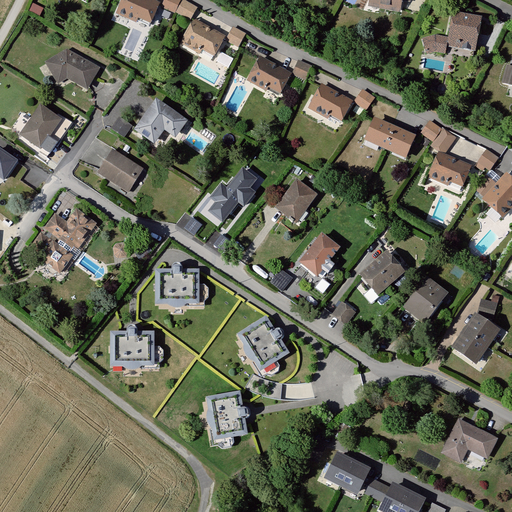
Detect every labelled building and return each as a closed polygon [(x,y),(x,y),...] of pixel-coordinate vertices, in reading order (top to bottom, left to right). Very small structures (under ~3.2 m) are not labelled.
[(162,6),(149,0),(123,0),(117,14),(151,30),(162,6)] [(164,0),(163,5),(193,19),(199,4),(189,0),(164,0)] [(369,0),(368,6),(401,13),(403,0),(369,0)] [(484,19),(454,14),(449,38),(436,36),(423,40),(427,56),(436,53),(446,55),(448,48),(478,53),(484,19)] [(228,39),(193,20),(181,43),(215,62),(228,39)] [(68,50),(45,60),(56,83),(68,77),(87,88),(99,68),(68,50)] [(293,77),(261,58),(248,81),(280,99),(293,77)] [(306,79),(312,63),(299,58),(293,74),(306,79)] [(511,66),(508,65),(502,86),(511,88),(511,66)] [(355,104),(322,86),(309,109),(342,127),(355,104)] [(368,109),(377,96),(364,87),(355,100),(368,109)] [(189,121),(157,98),(135,129),(157,144),(167,129),(178,137),(189,121)] [(63,118),(41,103),(19,134),(41,149),(63,118)] [(121,115),(113,126),(125,135),(133,124),(121,115)] [(376,120),(365,143),(407,162),(417,139),(376,120)] [(491,171),(500,156),(487,148),(477,164),(491,171)] [(20,163),(0,149),(0,179),(6,183),(20,163)] [(144,168),(113,149),(97,173),(129,193),(144,168)] [(474,168),(438,154),(428,178),(464,192),(474,168)] [(511,206),(511,179),(507,175),(484,201),(502,217),(511,206)] [(319,194),(298,179),(277,208),(298,224),(319,194)] [(64,225),(51,216),(22,257),(60,284),(99,227),(74,210),(64,225)] [(343,247),(323,233),(301,262),(320,277),(343,247)] [(114,245),(117,257),(128,254),(124,242),(114,245)] [(389,251),(362,273),(380,294),(407,272),(389,251)] [(200,270),(156,269),(155,303),(199,304),(200,270)] [(449,293),(428,277),(404,308),(426,324),(449,293)] [(495,315),(499,301),(483,297),(479,311),(495,315)] [(344,299),(333,311),(346,323),(357,311),(344,299)] [(501,328),(478,312),(452,349),(476,365),(501,328)] [(291,355),(267,316),(236,335),(261,374),(291,355)] [(156,333),(111,331),(110,366),(155,367),(156,333)] [(241,391),(204,398),(211,443),(249,436),(241,391)] [(496,440),(455,419),(437,455),(458,465),(465,451),(485,461),(496,440)] [(367,472),(332,453),(317,480),(352,499),(367,472)] [(415,511),(421,502),(387,484),(373,511),(374,511),(415,511)] [(428,511),(444,511),(447,507),(433,501),(428,511)]
